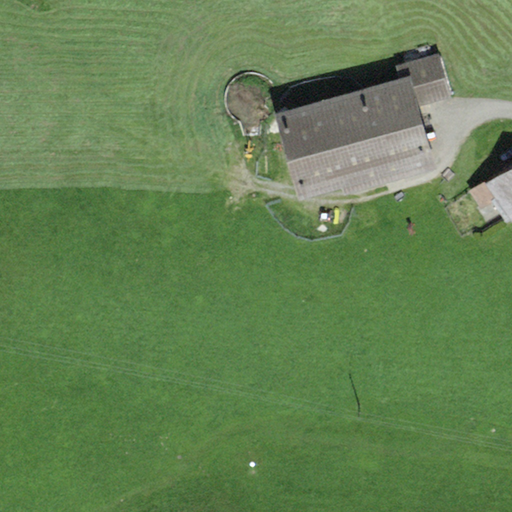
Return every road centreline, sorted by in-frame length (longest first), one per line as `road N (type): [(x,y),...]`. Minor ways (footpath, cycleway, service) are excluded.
road 1 (track): [(18,0),(75,80),(153,158),(199,187),(261,183)]
road 2 (track): [(511,112),(473,111),(443,166),(401,187),(323,202),(261,183)]
